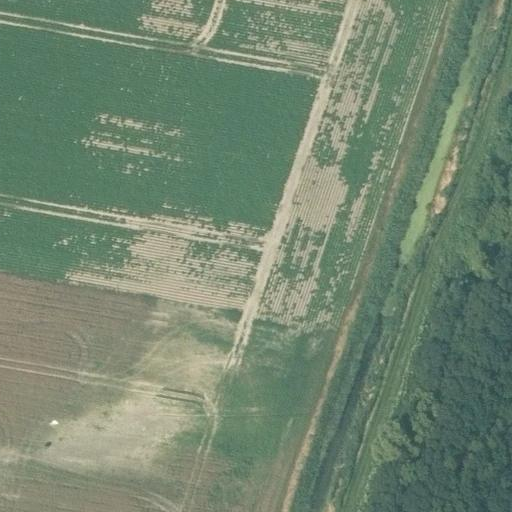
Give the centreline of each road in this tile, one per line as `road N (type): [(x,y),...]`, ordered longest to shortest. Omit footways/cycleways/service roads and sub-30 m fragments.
road 1 (track): [(471,178),(357,511)]
road 2 (track): [(511,52),(471,178)]
